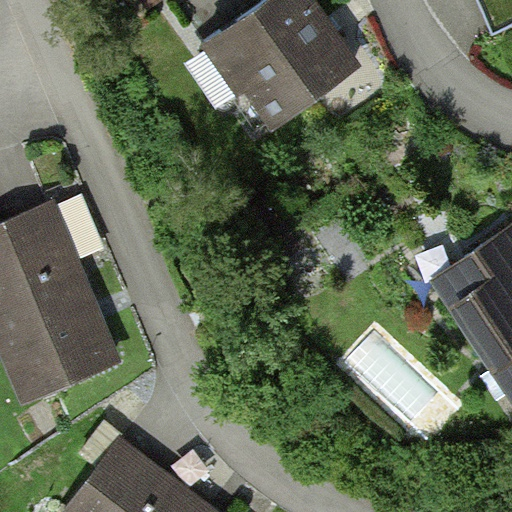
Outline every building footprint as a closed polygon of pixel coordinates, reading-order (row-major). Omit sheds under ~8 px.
[(324,20),(309,0),(264,0),(207,40),(209,42),(221,34),(281,118),(356,65),(341,44),(344,41),(327,17),(324,20)] [(511,0),(498,0),(510,27),(511,25),(511,0)] [(272,196),(239,218),(261,251),(294,230),(272,196)] [(116,360),(51,205),(0,225),(0,323),(5,336),(16,332),(41,391),(116,360)] [(511,227),(468,258),(485,283),(459,301),(501,363),(511,355),(511,227)] [(213,511),(120,442),(84,490),(113,511),(213,511)]
